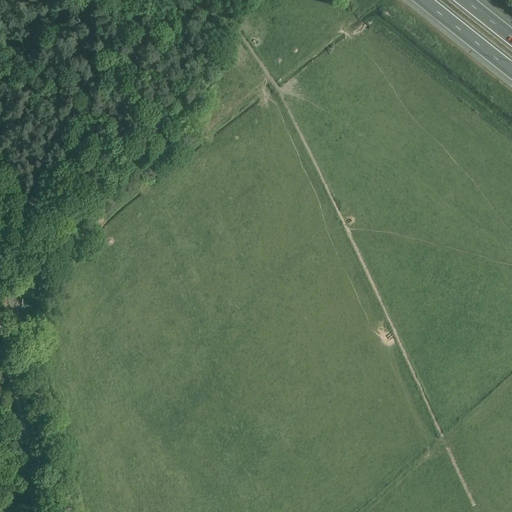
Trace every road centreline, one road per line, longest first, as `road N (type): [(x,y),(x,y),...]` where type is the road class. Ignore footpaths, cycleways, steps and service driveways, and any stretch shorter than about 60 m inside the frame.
road 1 (track): [(206,0),(241,25),(276,82),(445,441)]
road 2 (tertiary): [(67,511),(0,251)]
